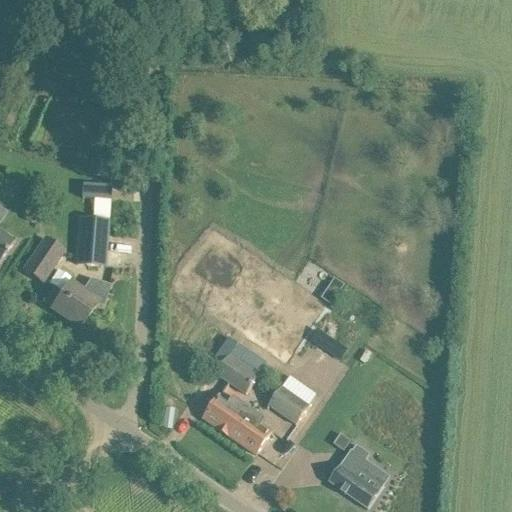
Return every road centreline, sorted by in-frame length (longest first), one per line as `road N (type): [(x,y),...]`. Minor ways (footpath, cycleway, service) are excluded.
road 1 (unclassified): [(122,428),(136,392),(154,0)]
road 2 (unclassified): [(244,511),(122,428)]
road 3 (unclassified): [(122,428),(0,345)]
road 4 (unclassified): [(20,511),(122,428)]
